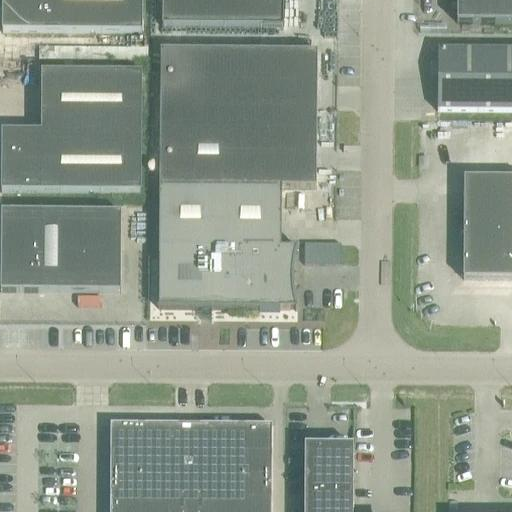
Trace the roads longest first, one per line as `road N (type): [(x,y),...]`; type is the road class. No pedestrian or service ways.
road 1 (unclassified): [(374,368),(0,366)]
road 2 (unclassified): [(374,368),(377,0)]
road 3 (unclassified): [(511,369),(374,368)]
